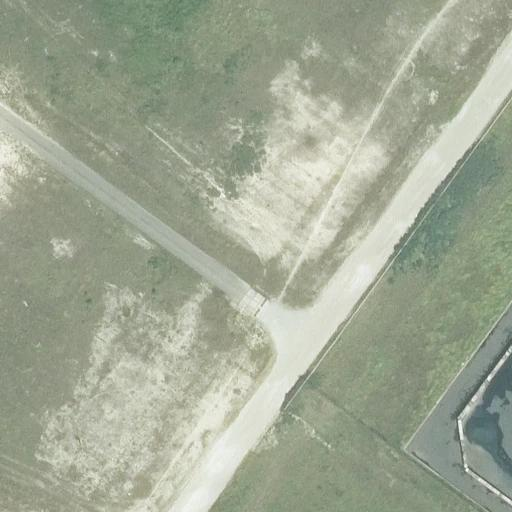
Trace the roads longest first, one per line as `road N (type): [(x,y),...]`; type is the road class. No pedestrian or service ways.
road 1 (unclassified): [(0,114),(312,343)]
road 2 (unclassified): [(312,343),(511,66)]
road 3 (unclassified): [(312,343),(185,511)]
